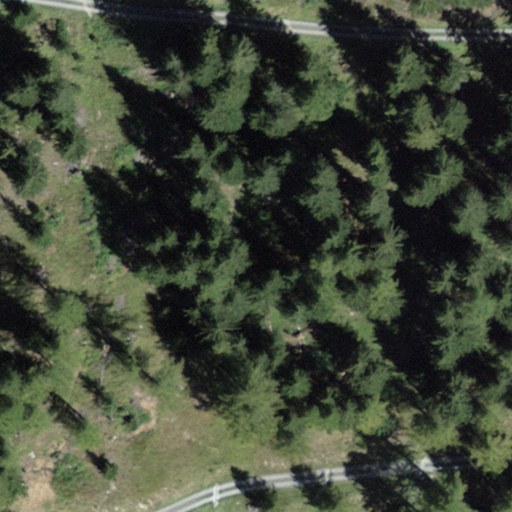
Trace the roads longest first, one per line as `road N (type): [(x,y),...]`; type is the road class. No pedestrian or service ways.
road 1 (track): [(511,29),(350,26),(85,0)]
road 2 (track): [(188,511),(236,488),(468,453)]
